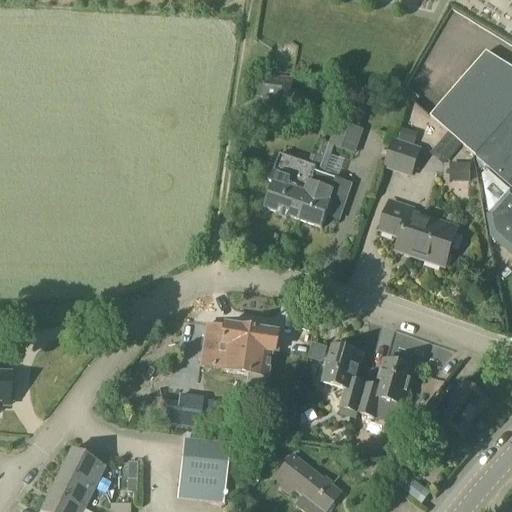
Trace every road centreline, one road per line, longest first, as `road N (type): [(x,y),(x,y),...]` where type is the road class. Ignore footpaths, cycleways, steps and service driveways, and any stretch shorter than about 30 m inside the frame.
road 1 (residential): [(19,476),(146,313),(210,279),(323,294),(511,358)]
road 2 (track): [(210,279),(247,0)]
